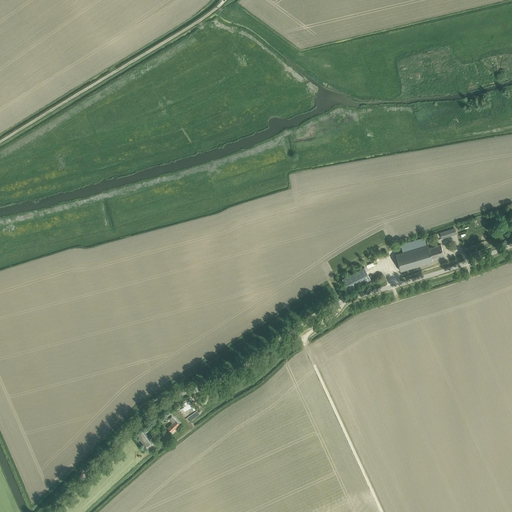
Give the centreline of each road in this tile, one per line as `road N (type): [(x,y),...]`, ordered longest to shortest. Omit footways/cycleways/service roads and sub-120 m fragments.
road 1 (unclassified): [(48,511),(163,402),(230,376),(341,302),(511,245)]
road 2 (unclassified): [(224,0),(0,141)]
road 3 (track): [(381,511),(303,341),(341,302)]
